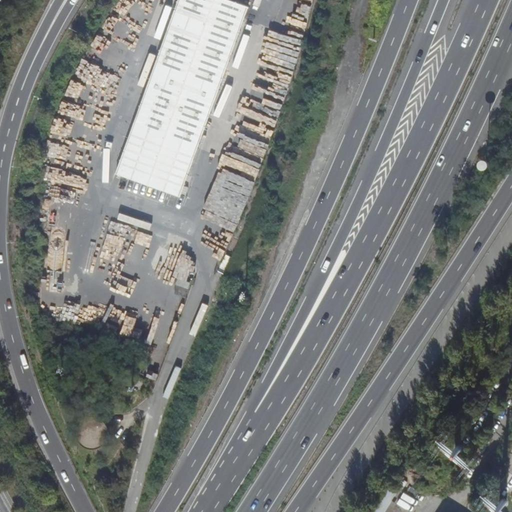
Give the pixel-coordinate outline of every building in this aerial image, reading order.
[(232,0),(178,0),(116,173),(181,196),(249,6),(232,0)] [(167,246),(187,253),(192,237),(173,230),(170,238),(167,246)] [(188,288),(190,282),(178,278),(175,283),(188,288)] [(108,437),(109,431),(107,425),(103,420),(98,417),(92,416),(86,418),(81,421),(78,426),(76,432),(77,438),(80,443),(84,447),(90,449),(96,449),(102,446),(106,442),(108,437)] [(384,511),(400,487),(391,482),(372,511),(384,511)]
